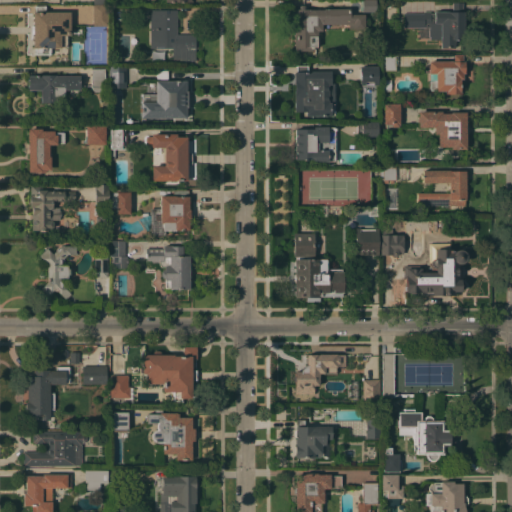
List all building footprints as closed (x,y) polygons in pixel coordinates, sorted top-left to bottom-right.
[(376,0),(376,11),(362,11),(362,0),(376,0)] [(423,13),(423,11),(431,11),(431,13),(434,13),(434,11),(452,11),(452,2),(462,2),(462,11),(463,11),(463,40),(454,40),(454,47),(440,47),(440,39),(416,39),(416,27),(403,27),(403,12),(423,13)] [(67,35),(67,46),(60,45),(60,47),(50,47),(50,54),(34,54),(34,47),(32,47),(33,34),(31,33),(31,25),(32,25),(33,11),(34,11),(34,4),(45,5),(45,11),(69,11),(69,34),(67,35)] [(92,5),(106,5),(106,26),(93,26),(92,5)] [(322,24),(322,30),(317,30),(317,36),(316,36),(316,46),(308,46),(308,50),(293,50),(294,19),(295,19),(295,8),(297,8),(297,5),(303,5),(303,9),(310,9),(323,9),(323,8),(349,8),(349,14),(364,14),(364,28),(348,28),(348,24),(322,24)] [(177,34),(195,34),(195,48),(150,48),(150,9),(177,9),(177,34)] [(384,54),(395,54),(395,70),(384,70),(384,54)] [(453,60),(453,54),(462,54),(462,61),(464,61),(464,73),(462,73),(462,79),(460,79),(460,93),(446,93),(446,90),(428,90),(428,60),(453,60)] [(379,78),(363,78),(363,60),(379,60),(379,78)] [(109,87),(109,66),(125,66),(125,87),(109,87)] [(91,68),(104,68),(104,79),(103,79),(103,91),(94,91),(91,88),(91,68)] [(140,117),(140,101),(154,101),(154,80),(156,80),(156,70),(167,70),(167,80),(186,80),(186,91),(187,91),(187,107),(186,107),(186,117),(140,117)] [(293,95),(293,72),(328,72),(328,74),(331,74),(331,82),(326,82),(326,103),(333,103),(333,113),(306,114),(306,110),(293,110),(293,95)] [(40,75),(40,74),(55,74),(55,75),(64,75),(64,76),(79,76),(79,86),(64,86),(64,96),(65,96),(65,103),(56,103),(56,102),(40,102),(40,90),(28,90),(28,75),(40,75)] [(390,90),(383,90),(382,79),(390,79),(390,90)] [(399,103),(399,124),(398,124),(398,127),(391,127),(391,124),(383,124),(383,103),(399,103)] [(441,111),(441,113),(450,113),(450,112),(465,112),(465,149),(450,149),(450,146),(437,146),(437,145),(435,145),(435,134),(433,134),(433,127),(417,127),(417,111),(441,111)] [(356,122),(361,122),(361,121),(379,121),(379,135),(356,135),(356,122)] [(105,123),(105,144),(86,144),(86,136),(84,135),(84,129),(86,129),(86,123),(105,123)] [(294,128),(313,128),(313,126),(327,126),(327,127),(336,127),(336,130),(335,130),(335,161),(312,161),(312,159),(294,159),(294,128)] [(28,141),(27,141),(27,132),(28,132),(28,128),(41,128),(41,130),(54,130),(54,132),(63,132),(63,143),(57,143),(57,144),(48,144),(48,156),(50,156),(50,169),(45,169),(45,172),(39,172),(28,172),(28,141)] [(125,129),(125,132),(126,132),(126,144),(124,144),(124,149),(114,149),(114,155),(109,155),(109,148),(110,148),(110,129),(125,129)] [(151,165),(164,165),(163,149),(164,149),(164,147),(151,147),(151,145),(146,145),(146,136),(151,136),(151,133),(176,133),(176,136),(186,136),(186,153),(191,153),(191,164),(186,164),(186,180),(151,180),(151,165)] [(380,179),(380,165),(395,165),(395,179),(380,179)] [(417,193),(422,192),(422,170),(449,170),(465,170),(465,199),(464,199),(464,205),(417,205),(417,193)] [(29,197),(29,184),(42,184),(42,189),(46,189),(46,190),(74,190),(74,200),(52,201),(52,207),(59,207),(59,210),(60,210),(60,216),(59,216),(59,219),(51,219),(51,221),(52,222),(53,226),(51,227),(47,228),(47,230),(43,230),(43,231),(39,231),(39,230),(37,230),(32,230),(32,206),(29,206),(29,204),(28,203),(28,198),(29,197)] [(108,189),(108,201),(95,202),(95,200),(93,200),(92,185),(94,185),(94,184),(108,184),(108,189)] [(160,208),(160,195),(172,195),(172,190),(188,190),(188,197),(189,196),(189,218),(188,218),(188,229),(175,229),(175,230),(164,230),(165,235),(150,235),(150,208),(160,208)] [(116,213),(116,207),(111,207),(111,192),(116,192),(116,191),(129,191),(129,213),(116,213)] [(98,226),(98,208),(107,208),(107,226),(98,226)] [(378,255),(372,255),(372,254),(370,254),(370,255),(367,255),(367,254),(365,254),(365,255),(362,255),(362,254),(360,254),(360,255),(355,255),(355,228),(359,228),(359,229),(373,229),(373,228),(377,228),(378,255)] [(380,254),(380,228),(394,228),(394,234),(403,234),(402,252),(399,252),(399,254),(398,255),(397,256),(394,256),(393,255),(392,255),(380,254)] [(314,256),(311,256),(311,259),(325,259),(325,269),(341,268),(341,272),(342,271),(342,292),(342,296),(319,296),(319,301),(305,301),(305,297),(294,297),(293,259),(295,259),(295,257),(293,257),(293,233),(313,233),(314,256)] [(124,256),(126,256),(126,259),(127,259),(127,263),(127,267),(112,267),(112,256),(110,256),(110,240),(124,240),(124,256)] [(449,243),(449,249),(452,249),(452,252),(454,250),(456,249),(459,249),(461,249),(463,250),(464,252),(465,254),(466,256),(466,258),(465,260),(464,261),(462,263),(461,263),(459,263),(459,268),(460,270),(460,272),(459,274),(459,279),(460,279),(460,291),(453,291),(453,295),(432,295),(432,293),(423,293),(420,291),(418,291),(418,292),(406,292),(405,292),(405,277),(404,277),(404,265),(420,265),(420,272),(430,271),(430,262),(428,262),(428,243),(449,243)] [(47,282),(46,263),(38,255),(46,247),(52,253),(60,245),(75,245),(76,252),(77,252),(77,254),(66,254),(60,260),(61,263),(59,265),(67,265),(67,267),(70,267),(70,276),(67,276),(67,277),(59,277),(59,281),(70,293),(65,299),(57,291),(55,291),(53,290),(47,295),(40,288),(47,282)] [(189,289),(168,289),(168,288),(164,288),(164,278),(161,278),(161,277),(160,275),(160,271),(161,270),(161,269),(164,269),(164,267),(161,267),(158,263),(145,262),(145,257),(146,257),(146,253),(145,253),(145,247),(162,248),(162,245),(182,245),(182,247),(186,247),(186,255),(189,255),(189,289)] [(94,276),(94,254),(107,254),(107,276),(94,276)] [(152,355),(152,353),(154,351),(159,351),(161,353),(161,354),(173,354),(173,356),(183,356),(183,346),(196,346),(196,358),(191,358),(191,369),(196,369),(196,380),(191,380),(191,398),(182,398),(182,402),(179,402),(172,402),(172,391),(162,391),(162,383),(146,383),(146,374),(142,374),(142,354),(152,355)] [(78,363),(69,363),(69,352),(78,352),(78,363)] [(294,394),(294,371),(300,371),(300,370),(305,365),(306,365),(306,354),(318,354),(318,353),(344,353),(344,366),(331,366),(332,372),(318,373),(318,385),(313,385),(313,394),(294,394)] [(393,396),(382,396),(381,353),(393,353),(393,396)] [(106,365),(106,383),(82,384),(82,365),(106,365)] [(49,384),(49,392),(53,392),(54,410),(49,410),(49,419),(41,420),(41,424),(39,426),(33,426),(32,424),(32,420),(28,420),(28,413),(25,413),(25,402),(27,401),(26,376),(28,376),(27,370),(49,369),(49,370),(55,370),(55,366),(68,366),(68,381),(65,382),(65,384),(49,384)] [(127,375),(127,386),(130,386),(130,387),(132,387),(132,401),(129,401),(129,397),(109,397),(110,374),(127,375)] [(379,402),(363,403),(362,379),(379,379),(379,402)] [(402,412),(402,408),(414,408),(414,411),(420,411),(420,420),(424,420),(424,418),(426,416),(430,416),(432,418),(432,420),(442,420),(442,429),(449,429),(449,445),(442,445),(442,454),(438,454),(438,456),(436,458),(434,460),(430,460),(428,458),(426,456),(426,454),(415,454),(415,443),(413,443),(413,441),(411,438),(411,434),(397,435),(397,412),(397,411),(402,412)] [(112,429),(112,411),(127,411),(127,429),(112,429)] [(146,423),(146,413),(159,413),(159,412),(176,412),(176,413),(178,413),(178,416),(191,417),(191,428),(194,428),(194,441),(191,441),(191,459),(175,459),(175,453),(162,453),(162,465),(154,465),(154,443),(162,443),(162,442),(159,442),(157,442),(155,442),(152,440),(151,439),(151,437),(150,436),(150,435),(151,434),(151,432),(153,431),(156,429),(156,428),(156,424),(157,423),(146,423)] [(366,415),(378,415),(378,438),(366,438),(366,415)] [(304,426),(331,426),(331,439),(325,439),(325,443),(328,442),(328,456),(320,456),(319,457),(314,457),(313,456),(313,457),(295,457),(295,455),(294,455),(294,444),(295,444),(295,436),(294,436),(294,430),(295,430),(295,426),(296,426),(296,420),(304,420),(304,426)] [(81,465),(22,465),(22,451),(45,451),(45,443),(34,443),(34,442),(32,442),(32,431),(81,431),(81,434),(83,434),(85,435),(86,437),(86,439),(85,441),(82,443),(81,443),(81,465)] [(383,471),(383,447),(386,447),(386,446),(389,446),(389,447),(391,447),(391,453),(398,453),(398,459),(400,459),(400,469),(398,469),(398,471),(383,471)] [(127,469),(127,478),(110,478),(110,482),(99,483),(99,489),(85,490),(85,482),(84,482),(84,470),(127,469)] [(330,475),(340,475),(341,487),(330,487),(330,488),(323,488),(323,502),(321,502),(321,511),(295,511),(295,474),(304,474),(304,473),(317,473),(317,474),(330,473),(330,475)] [(70,487),(51,488),(51,502),(51,511),(31,511),(31,505),(23,505),(23,493),(25,493),(25,475),(42,475),(42,474),(66,474),(70,474),(70,487)] [(397,474),(397,485),(402,485),(402,498),(399,498),(399,499),(388,498),(387,498),(383,498),(383,492),(386,492),(386,490),(381,490),(381,474),(397,474)] [(159,511),(159,494),(161,494),(161,476),(172,477),(172,476),(195,475),(195,503),(194,503),(194,511),(159,511)] [(357,511),(357,502),(362,502),(362,482),(377,481),(377,503),(369,503),(369,509),(373,509),(373,511),(357,511)] [(453,481),(453,483),(462,483),(462,495),(465,495),(465,496),(467,497),(467,502),(465,505),(464,511),(430,511),(430,491),(428,490),(428,485),(430,483),(430,482),(440,482),(440,481),(453,481)]
